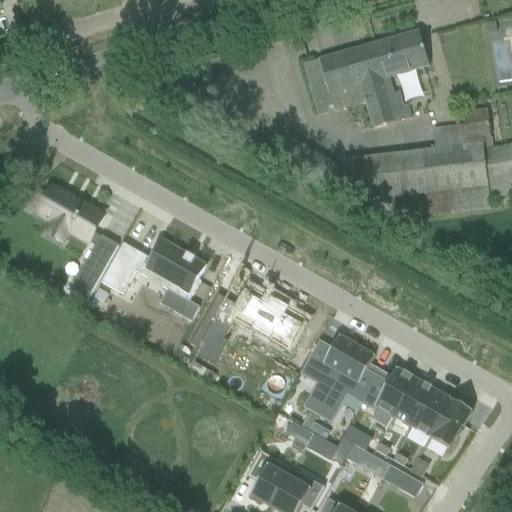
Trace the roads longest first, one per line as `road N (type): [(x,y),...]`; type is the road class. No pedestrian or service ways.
road 1 (residential): [(35,131),(511,401)]
road 2 (tertiary): [(152,48),(321,0)]
road 3 (tertiary): [(21,88),(152,48)]
road 4 (residential): [(511,409),(445,511)]
